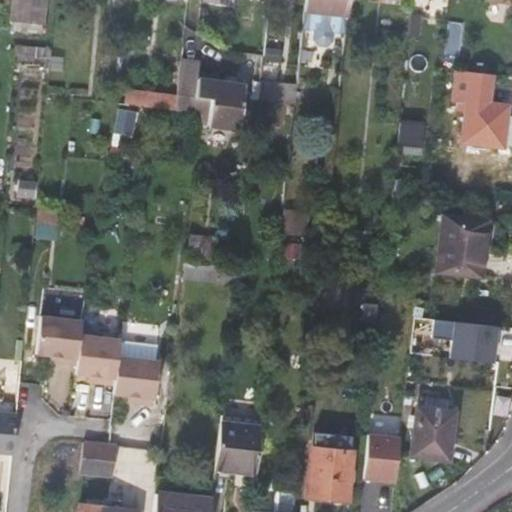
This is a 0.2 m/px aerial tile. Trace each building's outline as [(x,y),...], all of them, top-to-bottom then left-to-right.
[(43,1),(38,0),(12,0),(10,29),(40,31),(43,1)] [(253,18),(255,0),(199,0),(198,11),(253,18)] [(303,0),(302,10),(301,25),(312,26),(311,34),(315,39),(326,40),(331,36),(332,28),(344,29),(345,26),(346,14),(347,0),(303,0)] [(199,62),(179,59),(174,110),(199,113),(198,125),(236,130),(242,85),(197,79),(199,62)] [(485,103),(489,73),(456,69),(453,100),(458,100),(464,100),(463,110),(460,140),(499,146),(501,144),(511,145),(511,115),(504,115),(505,106),(485,103)] [(259,81),(257,99),(266,100),(286,102),(293,103),(293,99),(294,86),(259,81)] [(132,103),(173,106),(174,92),(132,89),(132,103)] [(286,102),(266,100),(265,110),(267,111),(266,125),(281,127),(283,112),(285,112),(286,102)] [(401,119),(399,150),(423,151),(425,120),(401,119)] [(35,200),(36,184),(19,182),(17,198),(35,200)] [(479,276),(485,221),(441,215),(435,271),(479,276)] [(346,229),(345,242),(370,245),(370,232),(346,229)] [(217,238),(189,234),(185,261),(206,264),(215,265),(217,238)] [(300,243),(284,242),(283,257),(298,258),(300,243)] [(179,276),(234,283),(235,268),(215,265),(206,264),(185,261),(181,260),(179,276)] [(44,355),(48,317),(37,315),(33,353),(44,355)] [(73,364),(77,334),(78,320),(48,317),(44,355),(48,355),(58,356),(57,363),(73,364)] [(495,325),(433,317),(430,336),(450,338),(448,356),(491,361),(495,325)] [(117,339),(77,334),(73,364),(72,373),(86,375),(96,376),(95,383),(111,385),(115,356),(116,343),(117,339)] [(21,339),(14,339),(11,358),(18,359),(21,339)] [(116,343),(115,356),(111,385),(110,394),(125,395),(135,397),(135,403),(151,405),(156,361),(153,360),(154,347),(116,343)] [(447,459),(452,412),(447,411),(449,399),(425,396),(423,408),(414,407),(409,455),(447,459)] [(0,452),(10,453),(13,414),(0,412),(0,452)] [(229,479),(252,482),(259,420),(218,416),(212,469),(230,471),(229,479)] [(398,440),(366,437),(362,477),(394,480),(398,440)] [(77,472),(80,472),(108,476),(112,446),(81,442),(77,472)] [(344,499),(349,452),(311,449),(306,495),(344,499)] [(211,477),(229,479),(230,471),(212,469),(211,477)] [(151,511),(206,511),(208,500),(153,493),(151,511)] [(135,511),(136,510),(77,503),(75,511),(135,511)]
